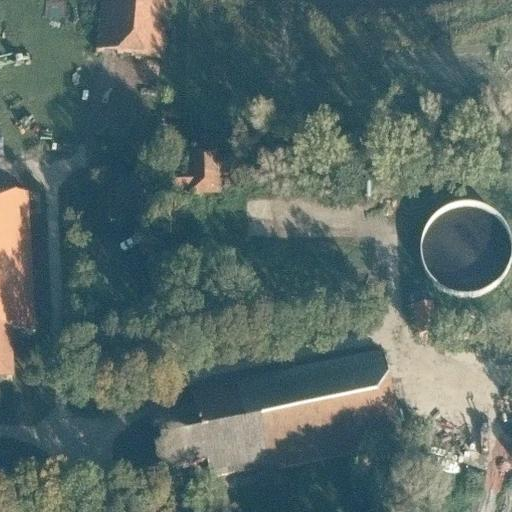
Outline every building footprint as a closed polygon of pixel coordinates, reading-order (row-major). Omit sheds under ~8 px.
[(162,0),(97,0),(97,52),(163,52),(162,0)] [(184,197),(211,195),(209,160),(182,161),(184,197)] [(104,180),(107,222),(134,221),(132,178),(104,180)] [(29,198),(0,199),(0,387),(12,387),(9,337),(34,315),(29,198)] [(416,334),(438,329),(431,303),(410,308),(416,334)] [(377,361),(190,398),(194,421),(153,428),(163,477),(204,470),(208,488),(395,450),(377,361)]
